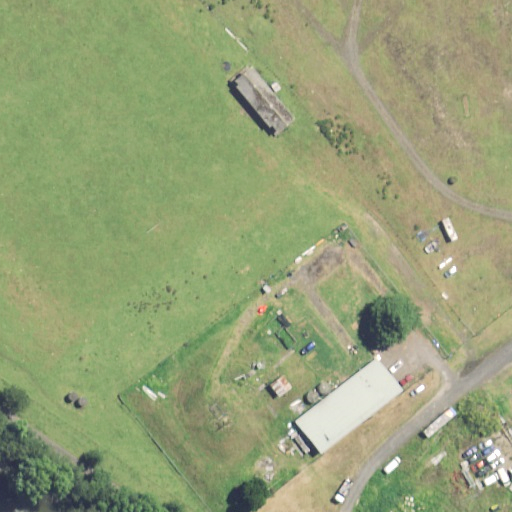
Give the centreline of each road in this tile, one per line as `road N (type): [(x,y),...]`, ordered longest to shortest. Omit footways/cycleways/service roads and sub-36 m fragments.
road 1 (unclassified): [(511,359),(392,454),(359,511)]
road 2 (unclassified): [(153,511),(0,409)]
